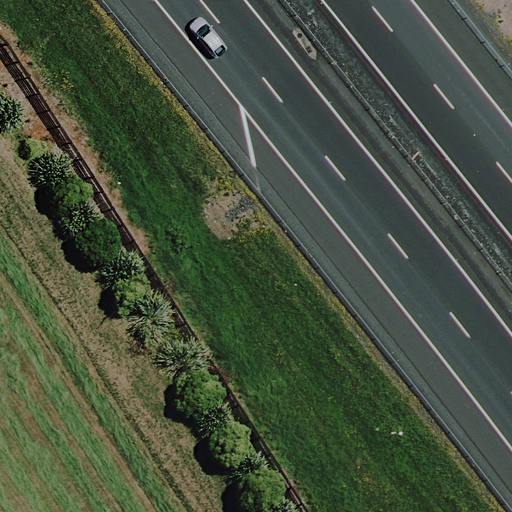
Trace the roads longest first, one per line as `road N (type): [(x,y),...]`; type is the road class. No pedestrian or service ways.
road 1 (motorway): [(511,405),(187,0)]
road 2 (motorway): [(364,0),(511,184)]
